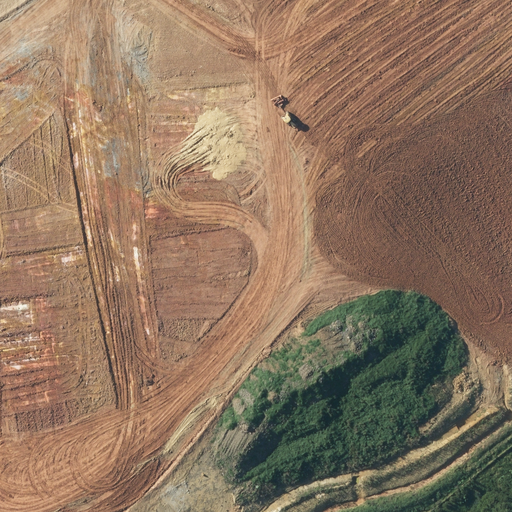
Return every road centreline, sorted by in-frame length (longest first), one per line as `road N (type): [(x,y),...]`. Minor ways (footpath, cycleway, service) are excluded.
road 1 (unknown): [(511,20),(309,197),(0,232)]
road 2 (unknown): [(160,511),(107,220)]
